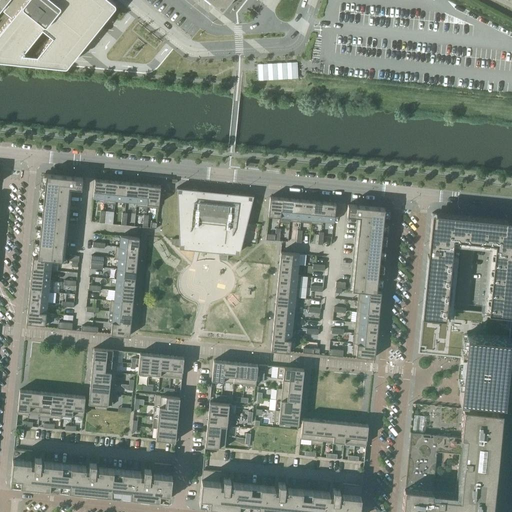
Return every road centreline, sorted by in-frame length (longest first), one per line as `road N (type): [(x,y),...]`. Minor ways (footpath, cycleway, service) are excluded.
road 1 (residential): [(35,157),(397,194)]
road 2 (residential): [(0,494),(35,157)]
road 3 (residential): [(397,194),(366,511)]
road 4 (residential): [(395,511),(425,197)]
road 5 (residential): [(177,511),(194,349)]
road 6 (residential): [(158,511),(0,495)]
